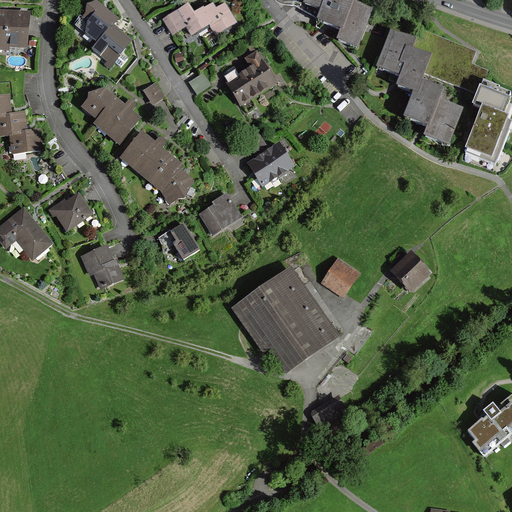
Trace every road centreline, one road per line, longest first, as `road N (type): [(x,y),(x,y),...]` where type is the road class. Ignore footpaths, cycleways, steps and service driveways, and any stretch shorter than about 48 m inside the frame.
road 1 (unclassified): [(511,313),(236,511)]
road 2 (track): [(0,278),(72,315),(314,381)]
road 3 (residential): [(54,0),(53,109),(105,187),(132,246)]
road 4 (residential): [(124,0),(235,175)]
